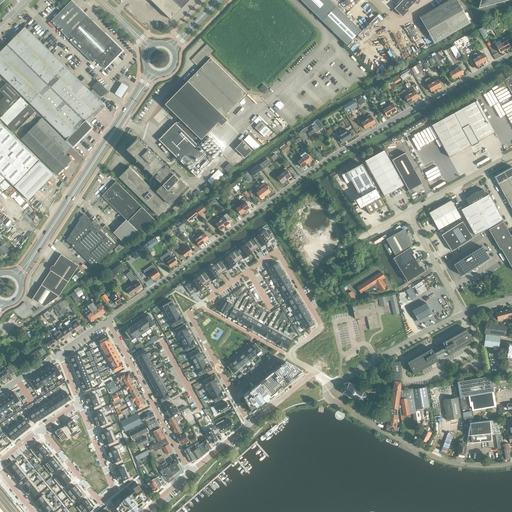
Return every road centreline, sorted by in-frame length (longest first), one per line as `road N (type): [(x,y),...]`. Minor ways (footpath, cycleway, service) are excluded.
road 1 (unclassified): [(108,323),(321,163),(511,54)]
road 2 (tertiary): [(19,280),(155,73)]
road 3 (tertiary): [(149,69),(14,274)]
road 4 (residential): [(201,307),(276,251),(321,324),(285,356)]
road 5 (residential): [(79,404),(114,490),(99,502),(39,429)]
road 6 (residential): [(190,472),(108,323)]
road 7 (tertiary): [(328,386),(462,314)]
road 8 (residential): [(382,430),(461,465),(511,462)]
road 9 (unknown): [(436,267),(493,246),(496,261),(449,291)]
road 10 (unclassified): [(406,213),(511,154)]
